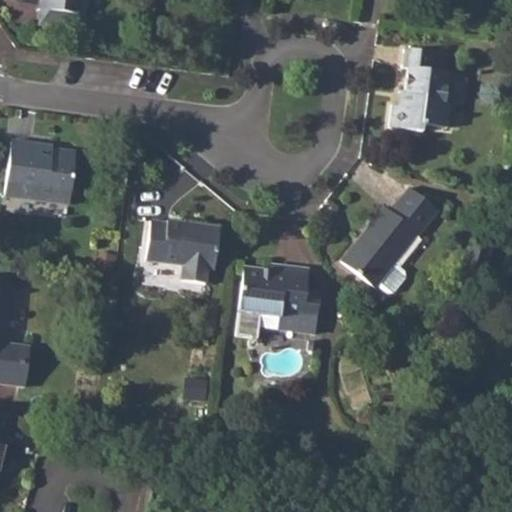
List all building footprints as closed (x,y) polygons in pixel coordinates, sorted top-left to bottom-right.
[(78,15),(79,0),(39,0),(38,10),(40,10),(73,14),(78,15)] [(73,14),(40,10),(38,25),(71,30),(73,14)] [(442,72),(444,54),(404,49),(401,69),(407,69),(403,106),(402,106),(399,129),(422,132),(423,125),(446,128),(450,104),(445,103),(449,73),(442,72)] [(399,129),(402,106),(391,105),(388,128),(399,129)] [(69,205),(75,153),(52,151),(52,148),(11,143),(4,197),(69,205)] [(417,236),(438,211),(409,188),(389,212),(383,208),(340,262),(374,289),(377,286),(387,294),(392,293),(404,278),(404,272),(393,264),(416,236),(417,236)] [(36,203),(36,214),(65,216),(66,205),(36,203)] [(214,270),(219,228),(166,221),(166,224),(150,222),(144,262),(182,266),(180,281),(206,284),(208,269),(214,270)] [(483,278),(494,244),(471,236),(460,271),(483,278)] [(305,293),(308,270),(270,265),(269,272),(244,268),(235,337),(257,340),(259,327),(314,334),(319,295),(305,293)] [(0,384),(20,387),(22,366),(9,364),(11,342),(1,341),(8,281),(0,279),(0,384)] [(0,462),(11,416),(0,413),(0,462)]
